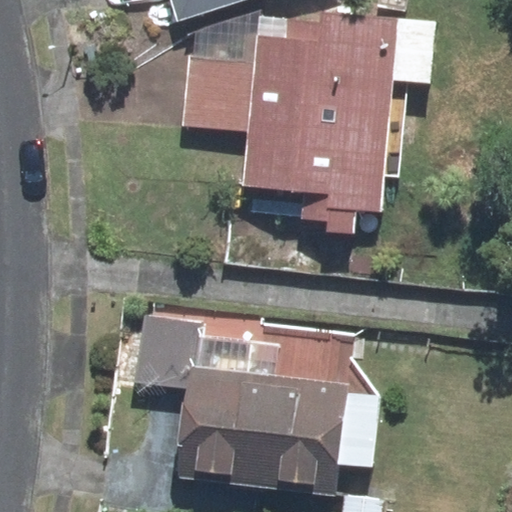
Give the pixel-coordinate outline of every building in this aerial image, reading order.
[(221,0),(185,0),(188,10),(221,0)] [(380,206),(398,23),(273,11),(255,194),(380,206)] [(201,320),(150,314),(143,383),(194,388),(197,362),(279,371),(283,339),(200,330),(201,320)] [(352,389),(201,373),(191,469),(342,485),(352,389)] [(384,511),(385,503),(355,500),(353,511),(384,511)]
